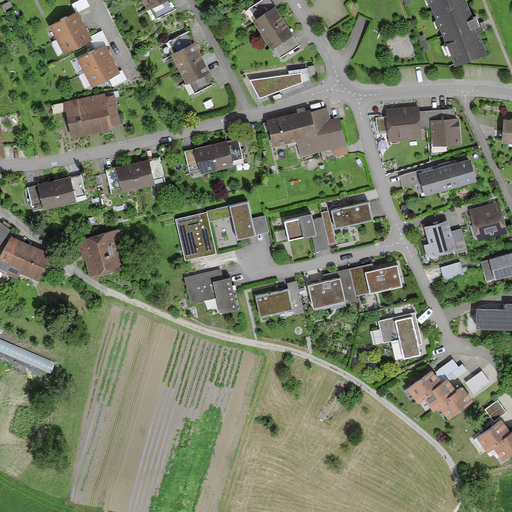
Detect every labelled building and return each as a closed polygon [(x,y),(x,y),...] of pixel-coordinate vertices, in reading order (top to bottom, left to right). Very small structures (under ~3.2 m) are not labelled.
[(76,0),(72,2),(75,9),(78,8),(79,10),(90,5),(87,0),(76,0)] [(175,7),(171,0),(161,0),(150,5),(155,17),(175,7)] [(255,16),(274,4),(271,0),(259,0),(249,7),(255,16)] [(430,0),(434,9),(457,0),(430,0)] [(468,0),(457,0),(434,9),(446,39),(444,40),(449,51),(451,50),(455,61),(488,48),(480,28),(484,26),(483,24),(481,20),(481,21),(476,10),(473,11),(468,0)] [(253,18),(262,32),(284,18),(275,3),(274,4),(255,16),(253,18)] [(75,9),(49,22),(57,37),(85,22),(82,17),(79,10),(78,8),(75,9)] [(284,18),(262,32),(272,46),(274,44),(292,32),(294,32),(284,18)] [(85,22),(57,37),(64,51),(90,37),(92,36),(91,35),(89,30),(85,22)] [(173,49),(194,39),(189,28),(169,39),(173,49)] [(103,29),(91,35),(92,36),(90,37),(95,47),(105,41),(107,44),(109,42),(103,29)] [(299,43),(292,32),(274,44),(281,55),(299,43)] [(171,50),(179,65),(202,54),(194,38),(194,39),(173,49),(171,50)] [(95,47),(77,56),(85,70),(113,56),(110,50),(107,44),(105,41),(95,47)] [(202,54),(179,65),(186,80),(189,79),(209,69),(210,69),(202,54)] [(113,56),(85,70),(92,84),(108,76),(120,70),(117,63),(113,56)] [(289,68),(289,72),(301,71),(302,80),(310,78),(309,75),(309,66),(289,68)] [(120,70),(108,76),(113,85),(127,78),(123,69),(120,70)] [(214,80),(209,69),(189,79),(195,91),(214,80)] [(289,72),(250,78),(260,96),(302,80),(301,71),(289,72)] [(105,91),(65,99),(68,117),(72,136),(113,128),(112,124),(121,122),(115,92),(106,94),(105,91)] [(404,105),(387,107),(389,140),(422,138),(422,127),(420,109),(420,104),(404,105)] [(328,105),(268,120),(274,144),(297,138),(301,155),(347,144),(340,115),(331,117),(329,112),(328,105)] [(455,107),(432,109),(433,117),(445,116),(455,116),(455,107)] [(432,109),(420,109),(422,127),(431,126),(431,117),(433,117),(432,109)] [(433,117),(431,117),(431,126),(433,144),(462,141),(460,115),(455,116),(445,116),(433,117)] [(511,116),(503,116),(502,140),(511,140),(511,115),(511,116)] [(228,137),(212,141),(218,167),(234,163),(233,159),(229,139),(228,137)] [(239,137),(229,139),(233,159),(243,157),(239,137)] [(201,171),(218,167),(212,141),(195,145),(196,147),(201,167),(201,171)] [(201,167),(196,147),(185,149),(190,170),(201,167)] [(445,163),(451,185),(477,178),(471,155),(456,159),(445,163)] [(149,156),(133,160),(139,186),(155,182),(154,178),(150,158),(149,156)] [(160,156),(150,158),(154,178),(165,176),(160,156)] [(123,190),(139,186),(133,160),(117,164),(117,166),(122,186),(123,190)] [(426,192),(451,185),(445,163),(434,166),(422,169),(419,170),(423,182),(426,192)] [(122,186),(117,166),(106,168),(111,189),(122,186)] [(419,170),(422,169),(421,168),(400,174),(403,187),(423,182),(419,170)] [(71,173),(54,177),(60,203),(77,199),(76,195),(71,175),(71,173)] [(82,173),(71,175),(76,195),(86,193),(82,173)] [(44,207),(60,203),(54,177),(38,181),(38,183),(44,206),(44,207)] [(44,206),(38,183),(28,185),(34,209),(44,206)] [(232,215),(238,236),(250,233),(256,232),(253,217),(248,198),(229,203),(230,204),(206,209),(207,210),(209,220),(232,215)] [(370,198),(331,207),(336,225),(374,216),(372,207),(370,198)] [(500,200),(469,208),(478,239),(509,231),(500,200)] [(329,209),(322,211),(323,215),(329,243),(336,242),(329,209)] [(207,210),(176,218),(186,259),(217,252),(212,232),(209,220),(207,210)] [(312,211),(285,217),(289,236),(312,231),(313,231),(317,230),(314,217),(312,211)] [(266,214),(253,217),(256,232),(257,233),(269,230),(266,214)] [(323,215),(314,217),(317,230),(313,231),(312,231),(316,250),(330,247),(329,243),(323,215)] [(448,217),(424,224),(429,241),(424,243),(428,256),(454,248),(457,247),(452,229),(451,227),(448,217)] [(0,218),(0,241),(11,227),(0,218)] [(128,265),(119,227),(74,238),(77,252),(84,250),(85,254),(86,259),(90,274),(128,265)] [(461,227),(452,229),(457,247),(454,248),(455,252),(468,248),(461,227)] [(50,251),(11,233),(0,252),(0,269),(17,277),(20,270),(38,278),(50,251)] [(511,249),(498,253),(490,256),(490,257),(481,260),(487,280),(496,277),(495,276),(511,271),(511,249)] [(460,260),(441,266),(444,278),(464,273),(460,260)] [(373,267),(366,269),(371,290),(402,282),(397,261),(376,266),(373,267)] [(349,267),(356,295),(371,291),(371,290),(366,269),(365,263),(349,267)] [(222,267),(185,276),(190,302),(217,295),(221,312),(239,308),(234,286),(231,274),(224,276),(222,267)] [(346,297),(347,302),(357,300),(356,295),(349,267),(339,269),(340,274),(346,297)] [(324,278),(326,278),(340,274),(339,269),(323,273),(324,278)] [(324,278),(308,282),(314,305),(346,297),(340,274),(326,278),(324,278)] [(287,281),(289,286),(293,306),(294,313),(305,311),(297,279),(287,281)] [(283,288),(256,294),(260,313),(293,306),(289,286),(283,288)] [(506,304),(475,303),(475,324),(511,325),(511,299),(506,299),(506,304)] [(415,311),(379,319),(384,341),(400,337),(404,355),(421,351),(419,342),(422,341),(421,337),(415,311)] [(55,362),(0,338),(0,351),(51,373),(55,362)] [(438,368),(439,369),(445,377),(447,375),(447,374),(459,365),(453,357),(438,368)] [(463,363),(459,365),(447,374),(447,375),(452,380),(467,369),(463,363)] [(435,371),(432,367),(407,385),(418,400),(424,396),(435,389),(432,385),(441,379),(439,376),(435,371)] [(445,377),(439,369),(435,371),(439,376),(441,379),(445,377)] [(482,369),(466,381),(475,393),(491,381),(482,369)] [(445,377),(441,379),(432,385),(435,389),(424,396),(433,408),(440,403),(450,396),(448,393),(456,387),(453,383),(452,380),(447,375),(445,377)] [(463,382),(456,387),(448,393),(450,396),(440,403),(449,416),(474,398),(471,394),(463,382)] [(485,408),(494,420),(507,411),(498,399),(485,408)] [(503,416),(477,434),(487,449),(494,445),(505,436),(504,434),(511,428),(509,425),(503,416)] [(511,427),(511,428),(504,434),(505,436),(494,445),(503,458),(511,451),(511,427)]
